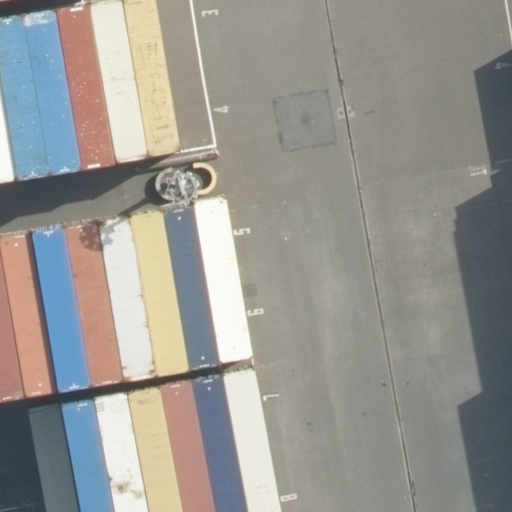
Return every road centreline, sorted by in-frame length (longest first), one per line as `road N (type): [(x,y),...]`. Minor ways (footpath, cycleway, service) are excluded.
road 1 (unknown): [(354,511),(361,404),(376,339),(409,299),(456,268)]
road 2 (unknown): [(406,0),(456,268)]
